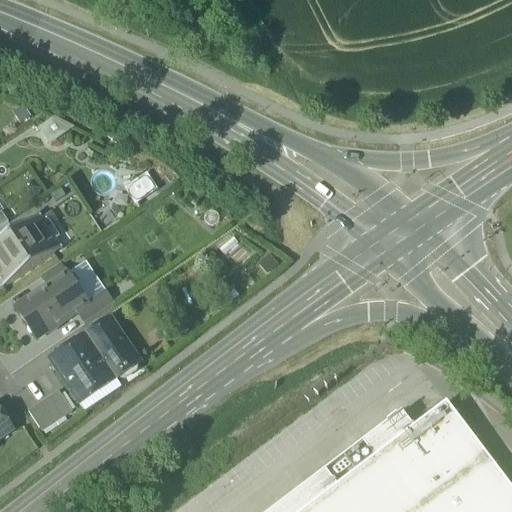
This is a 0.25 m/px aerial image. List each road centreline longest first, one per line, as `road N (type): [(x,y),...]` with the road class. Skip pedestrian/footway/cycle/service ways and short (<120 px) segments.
road 1 (primary): [(277,146),(0,14)]
road 2 (tertiary): [(30,511),(273,326)]
road 3 (tertiary): [(273,326),(383,312),(511,339)]
road 4 (primary): [(511,143),(388,165),(277,146)]
road 5 (tertiary): [(273,326),(409,229)]
road 6 (primary): [(409,229),(277,146)]
road 7 (primary): [(511,331),(409,229)]
road 8 (primary): [(409,229),(511,162)]
